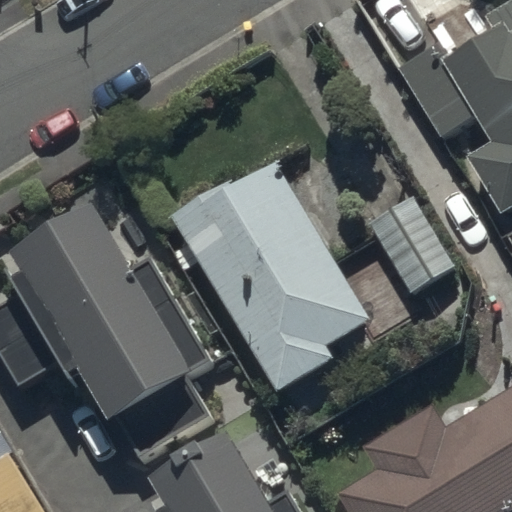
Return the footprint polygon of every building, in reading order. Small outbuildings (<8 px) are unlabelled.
[(449,149),(484,127),(504,158),(476,176),(511,231),(511,230),(511,14),(491,28),(500,42),(450,73),(439,56),(404,78),(449,149)] [(382,332),(286,181),(184,245),(279,397),(288,410),(342,377),(333,363),(382,332)] [(376,238),(420,307),(466,278),(422,209),(376,238)] [(228,422),(101,222),(19,273),(34,296),(0,317),(0,353),(32,404),(82,373),(146,474),(228,422)] [(346,511),(511,511),(511,406),(454,442),(438,417),(369,461),(385,486),(346,511)] [(268,511),(230,451),(153,500),(159,511),(268,511)] [(0,471),(0,511),(44,511),(14,463),(0,471)]
